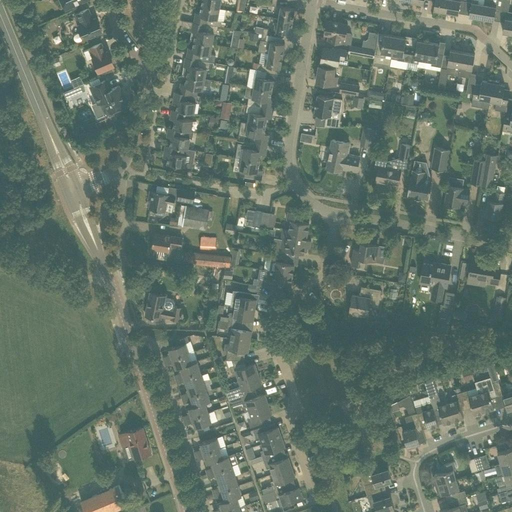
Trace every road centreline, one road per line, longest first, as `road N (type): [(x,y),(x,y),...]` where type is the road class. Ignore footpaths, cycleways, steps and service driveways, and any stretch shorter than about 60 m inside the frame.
road 1 (residential): [(316,503),(273,325),(286,301),(325,272),(335,214)]
road 2 (residential): [(335,214),(304,197),(288,170),(313,1)]
road 3 (residential): [(511,65),(474,29),(313,1)]
road 4 (residential): [(132,345),(154,347),(207,511)]
road 5 (residential): [(511,245),(335,214)]
road 6 (secondary): [(184,511),(132,345)]
road 7 (residential): [(424,511),(414,463),(449,442),(511,427)]
road 8 (secondary): [(51,140),(0,15)]
